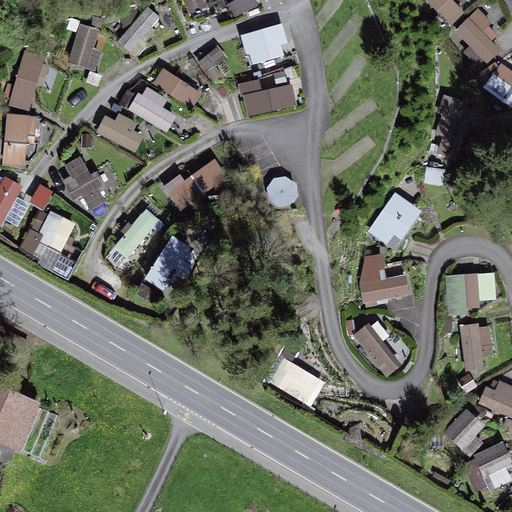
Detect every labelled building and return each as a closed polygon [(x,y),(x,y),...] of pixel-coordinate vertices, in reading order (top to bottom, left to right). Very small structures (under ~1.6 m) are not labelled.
[(209,0),(182,0),(187,13),(211,6),(209,0)] [(233,0),(238,14),(257,8),(253,0),(233,0)] [(454,0),(428,0),(449,27),(465,15),(454,0)] [(135,55),(164,18),(148,6),(119,42),(135,55)] [(506,50),(481,11),(455,27),(479,66),(506,50)] [(280,24),(243,34),(252,66),(264,63),(266,70),(291,63),(280,24)] [(80,25),(68,63),(97,72),(110,35),(80,25)] [(201,62),(213,80),(230,68),(218,50),(201,62)] [(34,111),(44,56),(21,52),(11,107),(34,111)] [(511,68),(503,62),(485,89),(511,106),(511,68)] [(196,106),(204,89),(161,70),(154,87),(196,106)] [(245,115),(297,109),(295,86),(262,90),(261,81),(241,83),(245,115)] [(143,89),(131,111),(172,133),(184,111),(143,89)] [(443,97),(429,166),(456,171),(470,102),(443,97)] [(26,169),(37,118),(11,112),(0,164),(26,169)] [(107,112),(97,135),(138,154),(148,131),(107,112)] [(100,188),(115,183),(110,168),(91,176),(84,157),(65,164),(83,210),(106,202),(100,188)] [(216,158),(166,188),(177,207),(228,177),(216,158)] [(0,173),(0,224),(3,226),(24,187),(0,173)] [(269,183),(274,208),(299,202),(294,178),(269,183)] [(33,205),(47,210),(53,191),(39,186),(33,205)] [(369,233),(396,251),(423,211),(396,192),(369,233)] [(63,253),(77,225),(42,207),(21,248),(35,255),(42,242),(63,253)] [(146,208),(107,259),(122,271),(162,219),(146,208)] [(175,223),(138,296),(169,311),(206,238),(175,223)] [(41,244),(35,256),(54,265),(60,253),(41,244)] [(365,303),(414,296),(410,273),(384,277),(381,255),(359,259),(365,303)] [(481,300),(497,299),(495,271),(447,275),(449,313),(482,311),(481,300)] [(388,378),(404,365),(385,341),(390,337),(376,319),(355,337),(388,378)] [(491,323),(462,325),(465,371),(484,370),(483,347),(492,346),(491,323)] [(479,405),(511,417),(511,391),(488,382),(479,405)] [(0,391),(0,441),(17,449),(35,407),(0,391)] [(445,432),(465,450),(487,426),(467,408),(445,432)] [(491,490),(511,479),(511,464),(501,443),(474,456),(491,490)]
